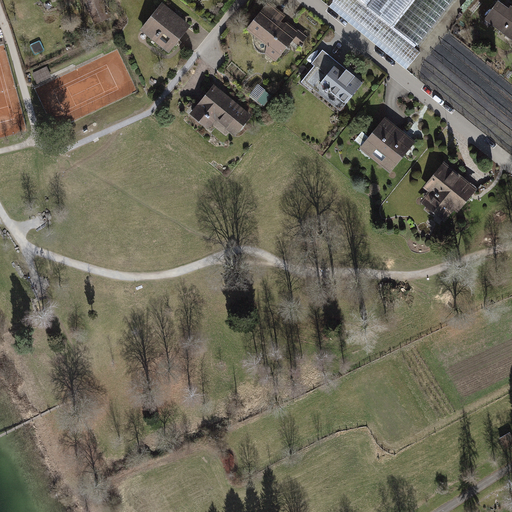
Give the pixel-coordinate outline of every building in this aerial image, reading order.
[(103,0),(85,0),(94,24),(107,19),(100,2),(104,0),(103,0)] [(332,0),(328,7),(407,70),(421,53),(414,48),(452,0),(332,0)] [(287,16),(269,2),(247,31),(270,49),(266,53),(278,63),(293,43),(301,49),(310,38),(285,18),(287,16)] [(169,54),(192,27),(163,3),(140,30),(169,54)] [(507,10),(497,3),(484,21),(511,41),(511,8),(510,6),(507,10)] [(106,135),(150,112),(118,38),(24,71),(19,73),(0,16),(0,151),(38,143),(42,147),(48,150),(55,151),(62,150),(106,135)] [(364,83),(324,50),(312,64),(316,68),(303,82),(339,112),(364,83)] [(235,137),(252,116),(214,86),(190,115),(210,130),(217,122),(235,137)] [(273,96),(260,86),(250,98),(263,109),(273,96)] [(392,173),(416,143),(386,118),(361,149),(392,173)] [(457,213),(477,189),(445,164),(425,189),(429,192),(420,203),(444,223),(454,211),(457,213)] [(507,448),(511,444),(511,432),(501,439),(507,448)]
